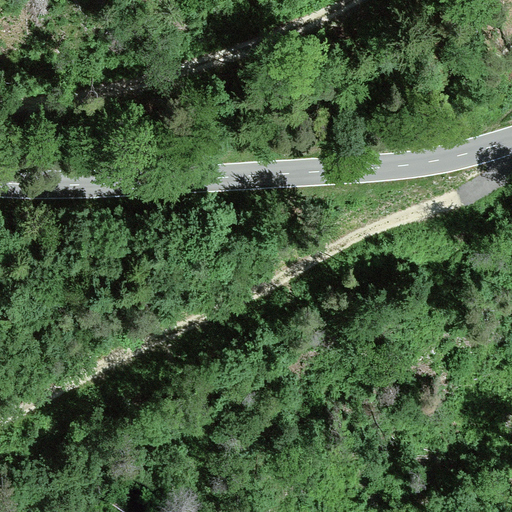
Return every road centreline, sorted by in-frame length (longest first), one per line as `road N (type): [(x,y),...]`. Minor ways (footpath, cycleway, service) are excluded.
road 1 (track): [(0,424),(339,246),(492,178),(510,159),(509,141)]
road 2 (tertiary): [(0,181),(111,183),(432,162),(511,140)]
road 3 (track): [(0,103),(41,103),(160,75),(350,0)]
